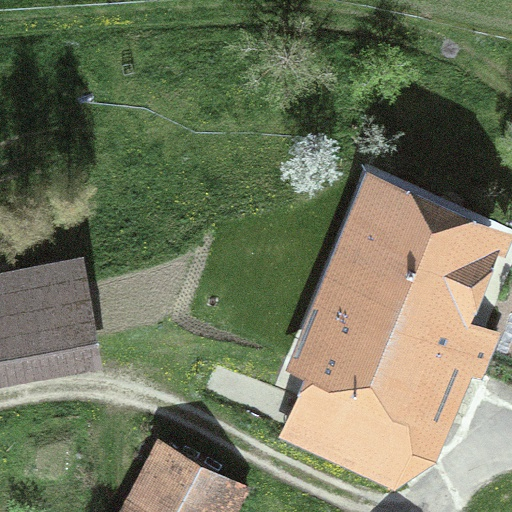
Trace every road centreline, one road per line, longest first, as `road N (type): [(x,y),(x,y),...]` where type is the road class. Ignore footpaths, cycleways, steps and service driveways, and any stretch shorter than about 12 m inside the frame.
road 1 (track): [(511,91),(445,49),(364,26),(237,16),(0,35)]
road 2 (track): [(157,401),(96,386),(0,396)]
